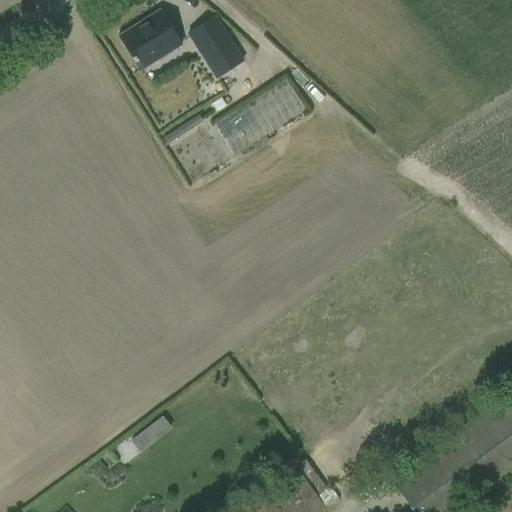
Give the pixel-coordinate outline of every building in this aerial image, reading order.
[(121,40),(132,57),(132,58),(134,62),(135,62),(140,71),(180,45),(169,28),(159,11),(143,21),(145,24),(121,40)] [(187,34),(198,51),(215,78),(242,61),(225,34),(214,17),(187,34)] [(441,108),(459,92),(445,77),(428,93),(441,108)] [(244,154),(316,114),(296,79),(224,119),(244,154)] [(166,145),(202,122),(198,115),(162,139),(166,145)] [(459,511),(511,473),(511,391),(390,481),(413,511),(459,511)] [(161,417),(149,426),(158,437),(169,428),(161,417)] [(323,511),(324,511),(314,498),(326,490),(304,459),(292,469),(233,511),(323,511)]
